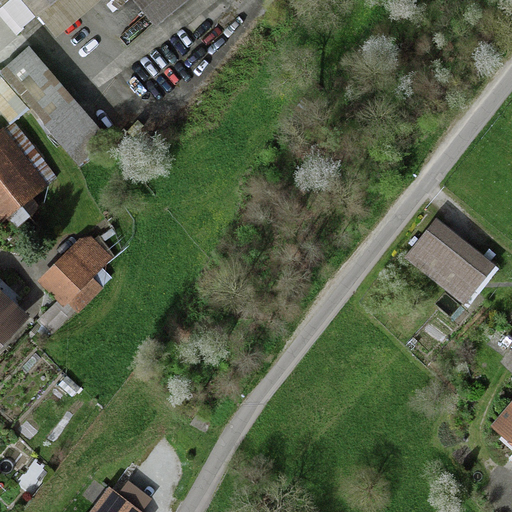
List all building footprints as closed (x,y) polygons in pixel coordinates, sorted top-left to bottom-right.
[(24,0),(37,15),(55,0),(24,0)] [(139,0),(156,21),(181,0),(139,0)] [(1,71),(78,165),(107,139),(29,47),(1,71)] [(0,207),(29,185),(0,148),(0,207)] [(480,273),(432,234),(412,258),(469,303),(478,291),(470,285),(480,273)] [(46,279),(64,297),(68,294),(81,307),(100,287),(91,278),(106,263),(85,241),(46,279)] [(0,334),(16,318),(10,313),(22,300),(0,279),(0,334)] [(200,429),(205,420),(196,414),(190,423),(200,429)] [(94,511),(136,511),(110,491),(94,511)]
